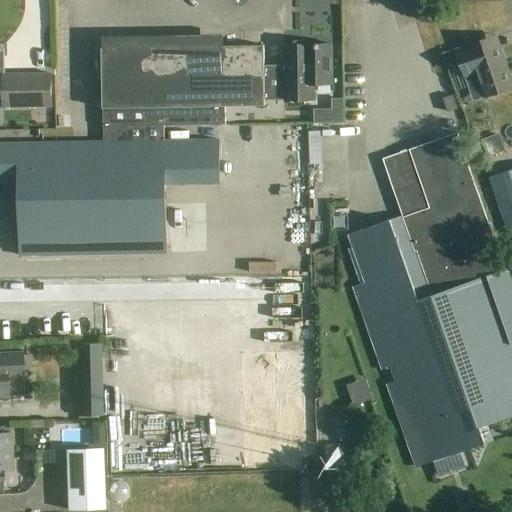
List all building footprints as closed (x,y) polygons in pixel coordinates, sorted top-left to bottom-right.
[(511,87),(511,83),(495,36),(455,50),(442,54),(446,67),(459,62),(459,63),(467,87),(481,83),(486,97),(511,87)] [(283,42),(283,67),(263,67),(264,100),(284,99),(284,101),(314,101),(313,85),(331,85),(331,45),(304,45),(304,41),(283,42)] [(102,108),(190,107),(190,115),(206,115),(206,107),(264,106),(264,100),(263,67),(263,46),(101,49),(102,108)] [(0,100),(3,100),(2,107),(51,106),(51,73),(2,74),(2,81),(0,81),(0,100)] [(453,95),(443,98),(448,112),(457,109),(453,95)] [(372,121),(371,109),(356,111),(357,122),(372,121)] [(348,234),(364,282),(352,287),(415,467),(486,442),(480,427),(511,415),(511,277),(509,268),(505,269),(457,132),(383,158),(402,215),(348,234)] [(500,132),(477,142),(484,159),(507,150),(500,132)] [(166,251),(164,140),(0,143),(0,183),(18,183),(19,255),(166,251)] [(511,169),(489,178),(508,235),(511,233),(511,169)] [(233,252),(245,261),(260,241),(248,232),(233,252)] [(38,294),(69,293),(68,282),(37,283),(38,294)] [(146,310),(145,284),(93,287),(94,313),(146,310)] [(154,288),(156,300),(173,298),(172,286),(154,288)] [(21,377),(21,369),(32,369),(31,354),(21,354),(20,352),(0,353),(0,395),(5,396),(5,377),(21,377)] [(0,489),(1,490),(1,471),(11,470),(10,433),(0,433),(0,489)] [(65,450),(67,511),(103,509),(101,449),(65,450)] [(453,495),(488,475),(475,454),(441,474),(453,495)] [(330,473),(350,472),(350,460),(330,460),(330,473)]
